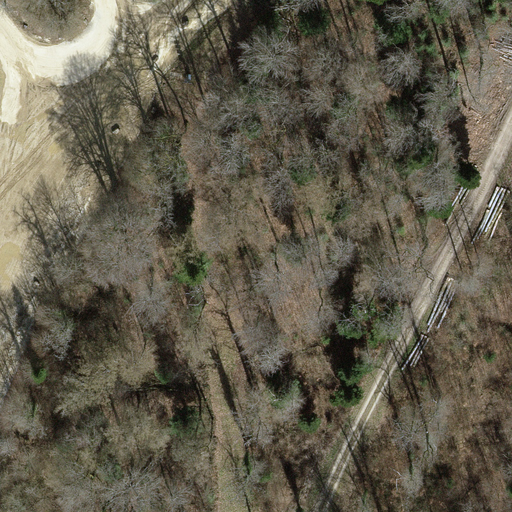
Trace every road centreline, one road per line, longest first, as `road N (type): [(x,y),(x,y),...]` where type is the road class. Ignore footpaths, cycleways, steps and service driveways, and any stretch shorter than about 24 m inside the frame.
road 1 (track): [(318,511),(511,122)]
road 2 (track): [(0,256),(70,140),(182,0)]
road 3 (track): [(105,0),(109,10),(87,55),(54,65),(12,61)]
